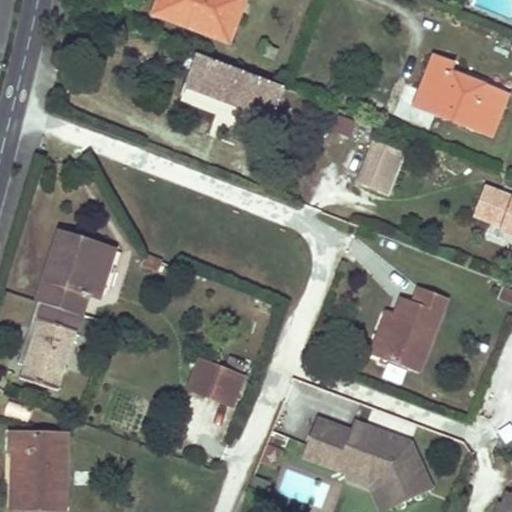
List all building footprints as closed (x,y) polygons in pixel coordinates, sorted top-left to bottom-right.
[(168,0),(163,16),(227,42),(243,0),(168,0)] [(278,85),(189,51),(183,66),(192,70),(185,86),(252,112),(250,116),(271,124),(285,88),(278,85)] [(453,65),(442,61),(431,57),(412,105),(489,134),(504,96),(449,75),(453,65)] [(332,132),(350,138),(355,122),(337,117),(332,132)] [(404,154),(378,144),(362,186),(388,196),(404,154)] [(511,197),(484,187),(473,215),(502,226),(511,230),(511,197)] [(511,230),(502,226),(500,231),(511,235),(511,230)] [(35,384),(82,238),(63,232),(39,303),(44,305),(19,379),(35,384)] [(107,274),(116,250),(82,238),(35,384),(56,390),(88,295),(97,270),(107,274)] [(145,255),(143,261),(140,267),(169,278),(174,266),(145,255)] [(99,299),(107,274),(97,270),(88,295),(99,299)] [(376,357),(417,372),(447,299),(418,287),(412,303),(400,298),(392,316),(376,357)] [(376,357),(392,316),(383,312),(366,353),(376,357)] [(195,394),(237,411),(248,382),(206,365),(195,394)] [(433,487),(412,442),(378,430),(374,440),(318,420),(305,458),(351,474),(353,470),(378,479),(391,507),(433,487)] [(374,440),(378,430),(355,422),(352,431),(374,440)] [(7,454),(10,454),(12,454),(11,511),(40,511),(40,504),(64,505),(66,435),(8,434),(7,454)] [(391,507),(378,479),(353,470),(351,474),(349,479),(371,486),(383,511),(391,507)] [(511,491),(511,489),(503,505),(510,508),(511,503),(511,491)] [(511,511),(511,503),(510,508),(503,505),(500,504),(497,511),(511,511)]
